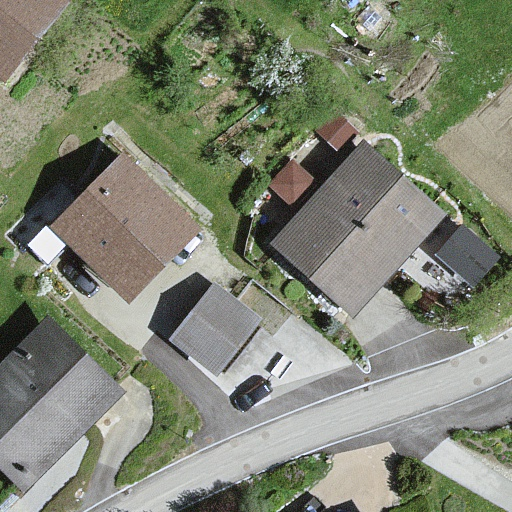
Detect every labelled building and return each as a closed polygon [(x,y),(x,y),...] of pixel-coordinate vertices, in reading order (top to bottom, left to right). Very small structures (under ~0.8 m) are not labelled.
[(0,0),(0,74),(57,12),(44,0),(0,0)] [(256,245),(336,318),(431,214),(352,141),(256,245)] [(34,225),(110,304),(185,233),(108,154),(34,225)] [(441,248),(479,275),(500,246),(463,218),(441,248)] [(253,323),(199,281),(159,333),(212,375),(253,323)] [(32,312),(0,344),(0,483),(11,493),(112,388),(32,312)]
